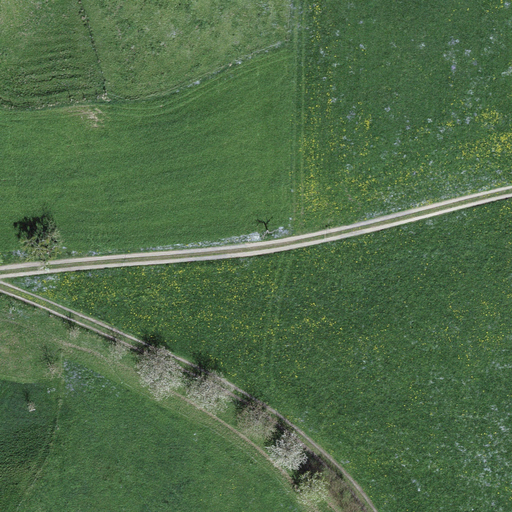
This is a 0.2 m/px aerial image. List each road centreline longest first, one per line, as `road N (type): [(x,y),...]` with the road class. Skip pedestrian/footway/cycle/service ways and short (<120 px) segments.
road 1 (track): [(511,192),(253,248),(0,271)]
road 2 (track): [(372,511),(331,464),(244,396),(0,286)]
